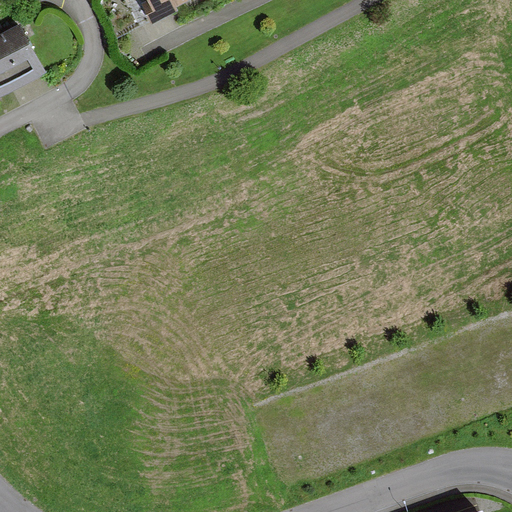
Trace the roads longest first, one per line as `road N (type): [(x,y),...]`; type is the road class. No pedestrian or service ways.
road 1 (residential): [(511,468),(456,466),(325,511)]
road 2 (residential): [(0,127),(79,82),(93,61),(83,0)]
